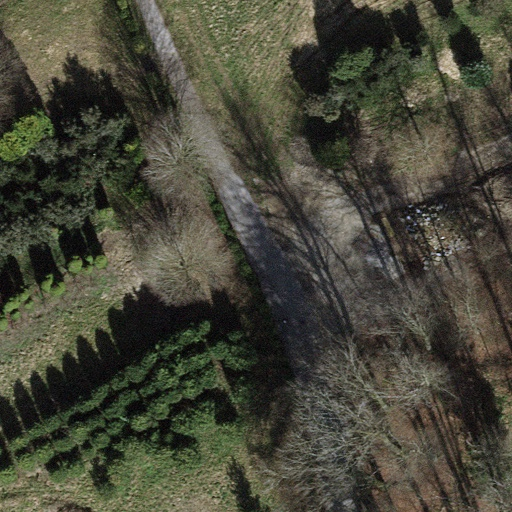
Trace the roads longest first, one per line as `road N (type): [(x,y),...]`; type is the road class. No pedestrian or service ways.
road 1 (track): [(349,511),(290,308),(148,0)]
road 2 (track): [(290,308),(320,283),(363,200),(511,154)]
